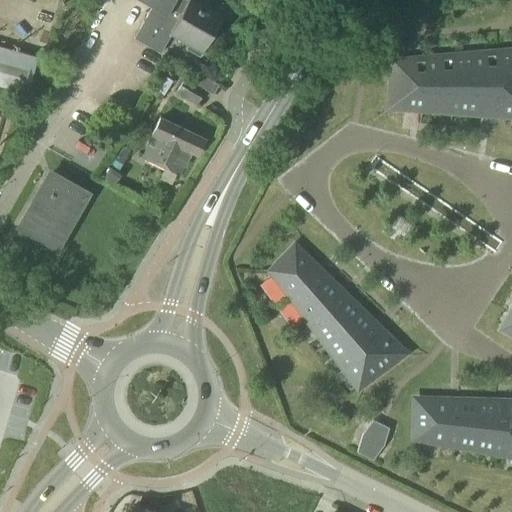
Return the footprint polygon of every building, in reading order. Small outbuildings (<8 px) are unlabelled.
[(138,0),(152,8),(135,39),(161,54),(173,31),(191,41),(187,49),(201,58),(221,22),(200,10),(203,5),(194,0),(138,0)] [(0,87),(26,95),(37,58),(0,47),(0,87)] [(511,52),(501,54),(501,53),(492,54),(492,55),(486,55),(486,54),(481,55),(481,56),(459,57),(450,57),(450,58),(428,60),(428,59),(420,60),(420,61),(394,63),(391,106),(403,107),(403,108),(425,109),(447,110),(447,111),(456,112),(455,111),(477,113),(498,115),(498,114),(507,115),(511,115),(511,52)] [(182,83),(185,77),(186,76),(176,69),(172,76),(182,83)] [(148,93),(160,100),(172,81),(163,76),(156,86),(154,85),(148,93)] [(185,77),(182,83),(176,93),(196,106),(206,90),(185,77)] [(142,158),(179,176),(183,167),(184,167),(191,153),(197,156),(205,140),(159,118),(150,135),(151,136),(146,146),(148,147),(142,158)] [(73,139),(74,163),(99,162),(98,138),(73,139)] [(19,227),(56,248),(87,194),(50,173),(19,227)] [(268,275),(359,388),(404,354),(295,248),(268,275)] [(503,330),(511,334),(511,300),(505,312),(511,316),(503,330)] [(414,438),(511,456),(511,403),(416,400),(414,438)] [(373,441),(381,425),(372,421),(362,436),(373,441)] [(373,441),(383,446),(389,429),(381,425),(373,441)] [(357,453),(365,457),(373,441),(362,436),(357,453)] [(373,441),(365,457),(373,461),(383,446),(373,441)]
